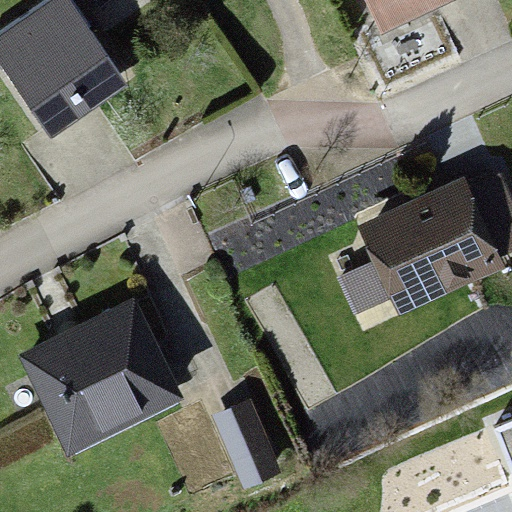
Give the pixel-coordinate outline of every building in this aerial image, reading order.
[(72,0),(65,0),(0,43),(0,48),(56,132),(128,84),(72,0)] [(378,0),(393,32),(460,0),(378,0)] [(469,180),(361,228),(399,315),(507,268),(469,180)] [(136,310),(30,360),(76,454),(181,403),(136,310)] [(246,409),(216,423),(249,490),(279,475),(246,409)] [(511,420),(493,428),(511,472),(511,420)]
